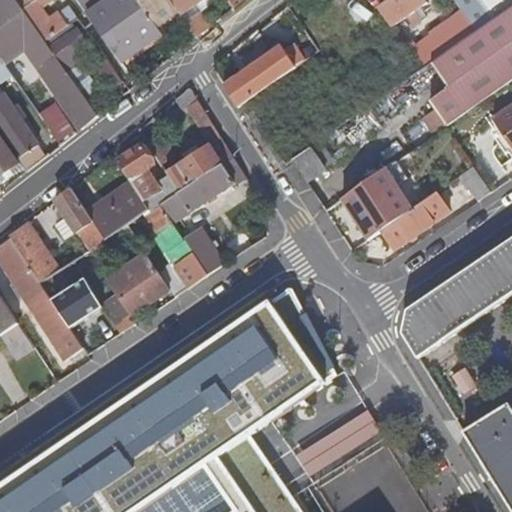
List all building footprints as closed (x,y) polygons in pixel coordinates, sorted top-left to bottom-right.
[(98,118),(97,117),(59,62),(48,45),(46,42),(16,0),(0,0),(0,60),(2,63),(23,48),(81,131),(98,118)] [(16,0),(46,42),(68,26),(60,13),(50,19),(42,7),(52,0),(16,0)] [(77,0),(85,11),(101,2),(99,0),(77,0)] [(121,63),(161,35),(155,26),(137,0),(110,0),(89,15),(121,63)] [(137,0),(155,26),(177,10),(171,0),(137,0)] [(196,39),(206,31),(195,15),(191,18),(184,7),(188,4),(193,0),(171,0),(177,10),(196,39)] [(224,0),(233,11),(243,4),(240,0),(224,0)] [(388,0),(390,1),(375,11),(387,26),(388,28),(400,21),(402,25),(408,21),(405,17),(423,4),(420,0),(388,0)] [(511,0),(451,0),(453,3),(460,13),(474,32),(489,22),(511,6),(511,0)] [(195,15),(188,4),(184,7),(191,18),(195,15)] [(511,38),(511,6),(489,22),(474,32),(429,64),(445,86),(511,38)] [(474,32),(460,13),(427,37),(429,39),(408,55),(419,71),(429,64),(474,32)] [(48,45),(59,62),(86,44),(76,31),(54,46),(52,42),(48,45)] [(511,38),(445,86),(447,89),(428,103),(446,127),(511,80),(511,38)] [(260,61),(222,87),(235,108),(243,103),(304,60),(293,46),(284,52),(280,48),(271,53),(268,49),(257,56),(260,61)] [(122,83),(99,50),(89,57),(111,91),(122,83)] [(11,77),(2,63),(0,60),(0,83),(11,77)] [(26,173),(44,159),(36,148),(37,147),(21,122),(13,109),(3,94),(2,94),(0,90),(0,129),(20,159),(18,161),(26,173)] [(144,142),(171,185),(177,195),(232,160),(197,104),(185,111),(203,139),(206,137),(212,145),(208,147),(198,153),(184,162),(177,167),(159,132),(144,142)] [(13,109),(21,122),(25,118),(18,106),(13,109)] [(511,107),(491,121),(511,152),(511,107)] [(292,160),(306,183),(324,170),(322,168),(378,128),(365,109),(292,160)] [(0,176),(19,164),(0,136),(0,176)] [(206,137),(203,139),(208,147),(212,145),(206,137)] [(139,147),(115,164),(147,214),(159,207),(177,195),(171,185),(157,194),(143,171),(151,165),(139,147)] [(182,157),(184,162),(198,153),(194,149),(182,157)] [(243,178),(232,160),(177,195),(159,207),(172,225),(243,178)] [(341,201),(367,242),(381,233),(411,212),(394,188),(407,179),(396,162),(341,201)] [(19,164),(0,176),(0,183),(22,169),(19,164)] [(477,203),(491,194),(473,168),(460,178),(477,203)] [(70,190),(54,203),(75,236),(77,235),(89,252),(104,242),(70,190)] [(447,214),(435,195),(411,212),(381,233),(393,251),(447,214)] [(98,224),(108,240),(127,227),(139,220),(144,216),(133,199),(98,224)] [(159,207),(147,214),(144,216),(180,269),(194,259),(183,241),(172,225),(159,207)] [(144,216),(139,220),(170,266),(187,291),(207,277),(194,259),(180,269),(144,216)] [(26,222),(8,237),(10,240),(40,285),(58,272),(26,222)] [(199,230),(183,241),(194,259),(207,277),(224,266),(199,230)] [(40,285),(10,240),(0,247),(0,265),(62,361),(82,349),(40,285)] [(511,511),(511,240),(406,313),(401,337),(415,361),(511,295),(511,412),(509,408),(464,436),(492,481),(511,511)] [(124,333),(137,325),(131,317),(169,291),(157,274),(147,258),(109,284),(120,300),(108,309),(124,333)] [(169,291),(174,300),(187,291),(170,266),(157,274),(169,291)] [(307,511),(252,431),(338,372),(295,285),(0,488),(0,511),(134,511),(209,460),(242,510),(238,511),(307,511)] [(0,337),(17,326),(0,299),(0,337)] [(124,333),(108,309),(104,312),(121,336),(124,333)] [(87,321),(71,332),(82,349),(88,358),(104,347),(87,321)] [(32,349),(17,326),(0,337),(0,339),(13,360),(32,349)] [(351,511),(402,511),(352,425),(314,447),(351,511)]
